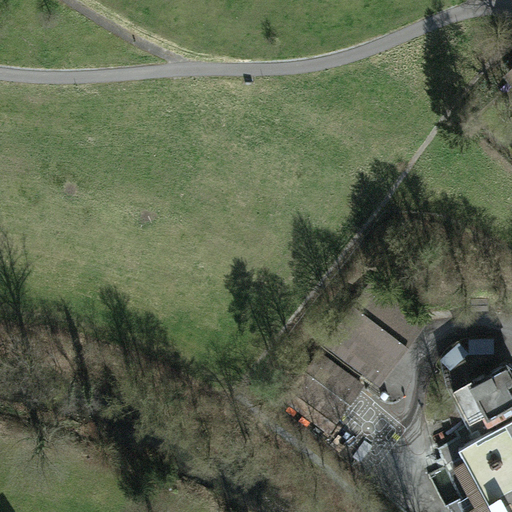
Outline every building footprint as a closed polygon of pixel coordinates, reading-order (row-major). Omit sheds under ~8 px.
[(354,340),(391,367),(417,332),(380,305),(354,340)] [(366,388),(323,357),(297,393),(322,411),(317,418),(336,431),(366,388)] [(511,367),(456,396),(474,430),(511,410),(511,367)] [(511,449),(473,468),(481,484),(495,477),(511,468),(511,449)] [(511,511),(495,477),(481,484),(494,511),(511,511)]
